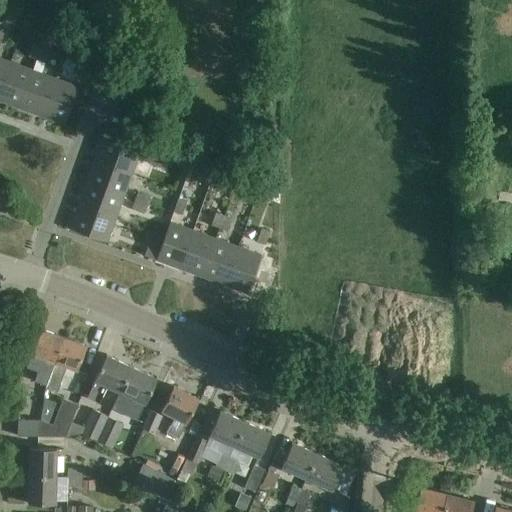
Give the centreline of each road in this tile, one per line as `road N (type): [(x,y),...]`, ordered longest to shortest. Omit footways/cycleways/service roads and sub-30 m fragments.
road 1 (residential): [(386,434),(27,274)]
road 2 (residential): [(27,274),(75,150)]
road 3 (residential): [(511,466),(386,434)]
